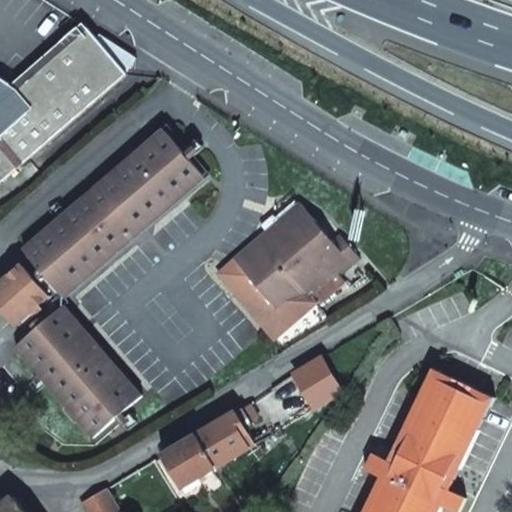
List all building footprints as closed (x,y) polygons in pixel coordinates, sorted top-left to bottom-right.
[(0,174),(115,77),(114,76),(123,61),(87,37),(84,41),(76,31),(2,94),(0,93),(0,174)] [(16,249),(18,252),(156,128),(154,125),(16,249)] [(18,252),(55,294),(193,169),(156,128),(18,252)] [(193,169),(55,294),(59,297),(197,173),(193,169)] [(295,199),(275,217),(278,220),(264,232),(261,229),(215,270),(271,333),(312,297),(315,301),(341,278),(335,271),(356,253),(334,229),(328,235),(295,199)] [(278,220),(275,217),(261,229),(264,232),(278,220)] [(43,298),(17,268),(0,282),(0,312),(12,326),(43,298)] [(54,308),(135,400),(140,395),(58,304),(54,308)] [(96,435),(135,400),(54,308),(15,344),(96,435)] [(93,438),(96,435),(15,344),(11,348),(93,438)] [(340,392),(320,358),(291,376),(312,411),(340,392)] [(441,511),(444,507),(455,511),(459,511),(466,497),(452,490),(496,397),(436,370),(391,461),(375,454),(367,469),(384,477),(366,511),(441,511)] [(251,421),(242,406),(196,433),(217,467),(252,446),(242,428),(251,421)] [(217,467),(196,433),(161,454),(181,488),(217,467)] [(106,487),(81,503),(86,511),(119,511),(121,511),(106,487)] [(0,511),(25,511),(12,496),(0,493),(0,511)]
